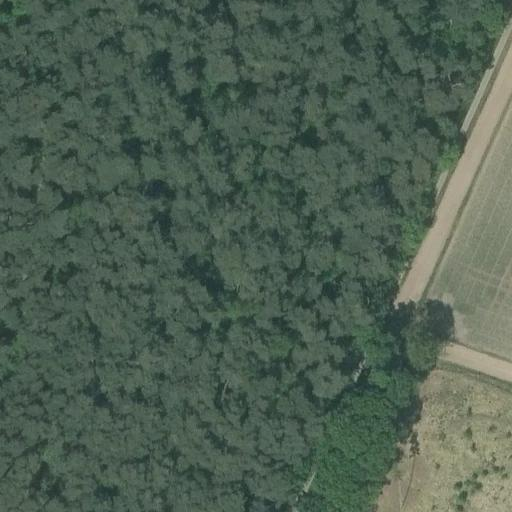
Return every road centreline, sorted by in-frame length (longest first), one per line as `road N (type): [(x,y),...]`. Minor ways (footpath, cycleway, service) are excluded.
road 1 (track): [(511,64),(314,511)]
road 2 (track): [(54,0),(0,312)]
road 3 (track): [(511,373),(393,331)]
